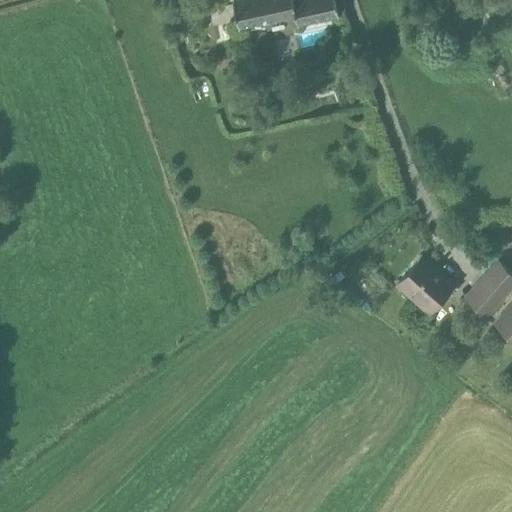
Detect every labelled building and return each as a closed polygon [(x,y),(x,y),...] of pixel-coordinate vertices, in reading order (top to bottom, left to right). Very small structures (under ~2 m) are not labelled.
[(339,15),(335,0),(233,0),(239,26),(296,13),(298,24),(339,15)] [(505,0),(482,0),(485,10),(507,5),(505,0)] [(472,25),(444,31),(448,50),(475,44),(472,25)] [(324,71),(313,74),(314,80),(325,77),(324,71)] [(456,283),(423,253),(396,283),(429,313),(456,283)] [(511,270),(498,258),(465,295),(487,315),(511,286),(511,270)] [(511,304),(496,323),(511,336),(511,304)]
